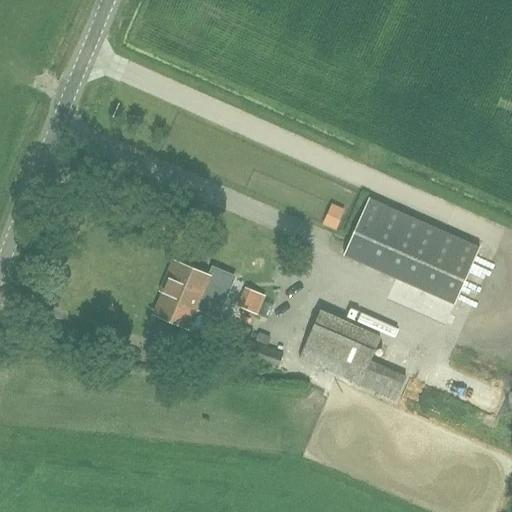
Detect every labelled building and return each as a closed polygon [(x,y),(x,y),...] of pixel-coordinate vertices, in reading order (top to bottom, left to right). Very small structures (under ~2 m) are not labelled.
[(455,305),(459,294),(479,248),(368,200),(343,257),(455,305)] [(212,279),(176,263),(168,282),(171,283),(157,316),(190,330),(198,311),(219,320),(227,300),(206,291),(212,279)] [(253,289),(245,308),(263,316),(271,297),(253,289)] [(301,360),(403,405),(424,356),(368,332),(366,331),(322,312),(301,360)] [(278,371),(284,355),(249,342),(244,359),(278,371)]
